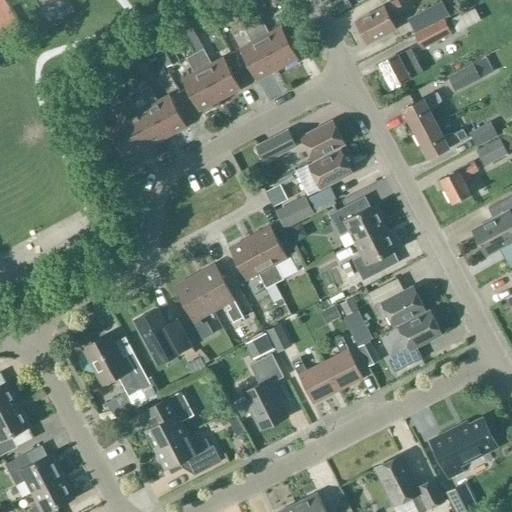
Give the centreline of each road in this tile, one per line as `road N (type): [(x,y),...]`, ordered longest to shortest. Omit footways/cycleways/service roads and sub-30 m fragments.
road 1 (unclassified): [(25,328),(144,258),(166,179),(351,77)]
road 2 (residential): [(197,511),(498,357)]
road 3 (unclassified): [(498,357),(351,77)]
road 4 (residential): [(25,328),(120,511)]
